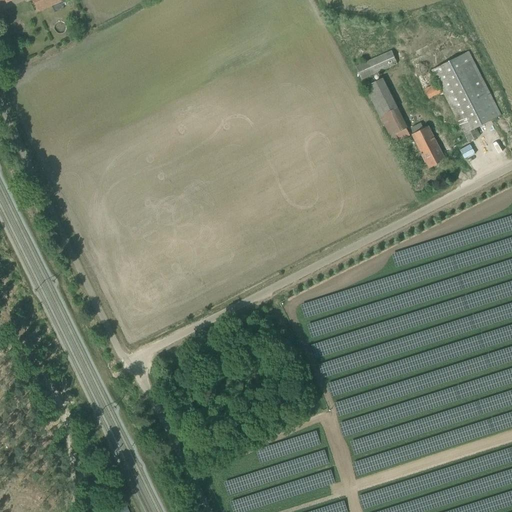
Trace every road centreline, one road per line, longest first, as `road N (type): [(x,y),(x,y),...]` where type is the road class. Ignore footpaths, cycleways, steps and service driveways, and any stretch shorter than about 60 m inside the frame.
road 1 (unclassified): [(132,362),(511,164)]
road 2 (unclassified): [(132,362),(112,338),(0,99)]
road 3 (unclassified): [(210,511),(132,362)]
